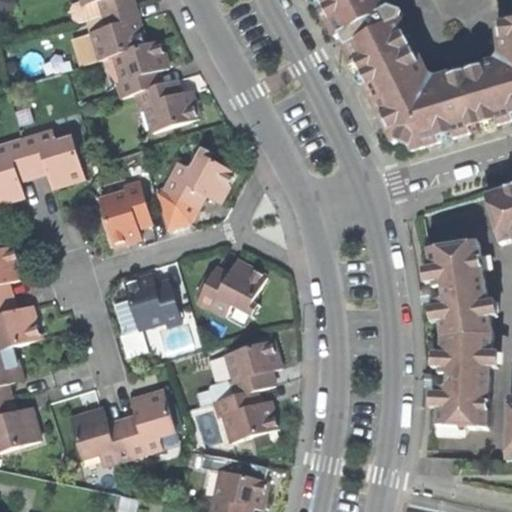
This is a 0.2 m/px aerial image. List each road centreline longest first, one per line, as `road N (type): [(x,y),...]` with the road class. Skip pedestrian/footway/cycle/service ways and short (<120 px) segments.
road 1 (residential): [(375,511),(393,358),(386,280),(364,191)]
road 2 (residential): [(235,230),(82,279),(107,377)]
road 3 (residential): [(324,271),(335,376),(317,511)]
road 4 (residential): [(364,191),(271,0)]
road 5 (residential): [(196,0),(276,146)]
road 6 (residential): [(511,145),(364,191)]
